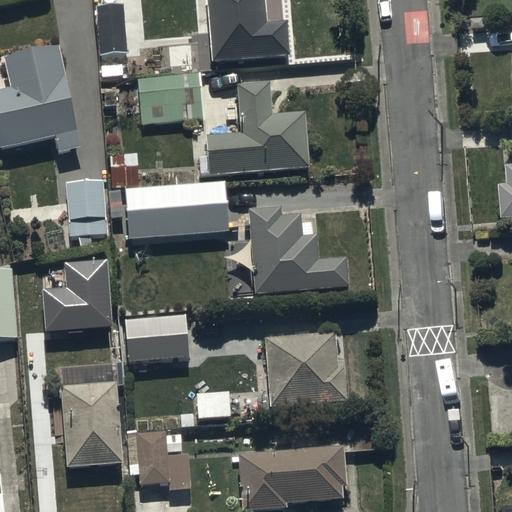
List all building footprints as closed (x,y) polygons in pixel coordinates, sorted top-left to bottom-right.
[(264,0),(206,0),(210,63),(290,57),(288,22),(266,23),(264,0)] [(124,3),(97,6),(101,56),(128,53),(124,3)] [(58,47),(4,59),(11,88),(0,89),(0,151),(54,139),(57,153),(80,148),(58,47)] [(200,75),(136,80),(140,127),(204,121),(200,75)] [(238,86),(240,135),(206,137),(208,174),(310,169),(307,113),(271,114),(269,85),(238,86)] [(137,156),(110,156),(111,188),(138,188),(137,156)] [(511,164),(509,165),(510,184),(502,184),(503,216),(511,215),(511,164)] [(175,176),(176,187),(111,191),(114,239),(129,238),(129,240),(230,234),(227,181),(196,183),(196,175),(175,176)] [(104,182),(66,183),(69,237),(106,235),(104,182)] [(250,213),(252,244),(229,246),(232,290),(254,288),(255,296),(353,290),(350,254),(320,256),(319,237),(303,238),(302,215),(281,216),(281,211),(250,213)] [(112,326),(107,260),(65,263),(67,288),(42,290),(45,331),(112,326)] [(12,271),(0,271),(0,339),(16,339),(12,271)] [(185,317),(124,321),(127,364),(187,361),(185,317)] [(119,330),(93,331),(94,352),(120,352),(119,330)] [(335,335),(264,340),(269,408),(347,402),(344,367),(338,367),(335,335)] [(111,366),(61,369),(67,467),(121,464),(116,384),(112,384),(111,366)] [(229,394),(196,395),(196,398),(193,398),(193,411),(198,411),(198,419),(230,419),(229,394)] [(130,476),(139,475),(140,487),(169,484),(170,491),(190,489),(187,454),(168,456),(168,454),(183,452),(181,436),(167,437),(166,432),(126,436),(130,476)] [(343,447),(238,454),(242,511),(255,511),(286,510),(286,503),(343,499),(342,488),(346,487),(343,447)]
